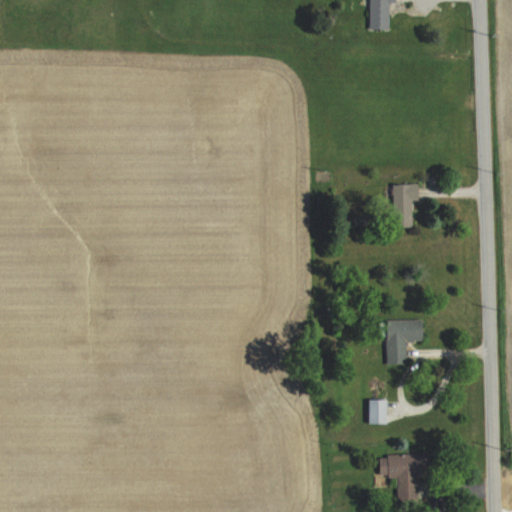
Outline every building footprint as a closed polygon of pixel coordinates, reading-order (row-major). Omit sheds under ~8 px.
[(396,3),(396,0),(368,0),(368,29),(388,29),(388,3),(396,3)] [(412,199),(418,199),(418,183),(392,183),(392,227),(412,227),(412,199)] [(422,341),(422,319),(384,320),(385,364),(405,364),(404,341),(422,341)] [(386,423),(386,399),(367,399),(367,423),(386,423)] [(396,476),(397,500),(423,499),(422,454),(379,454),(379,476),(396,476)]
